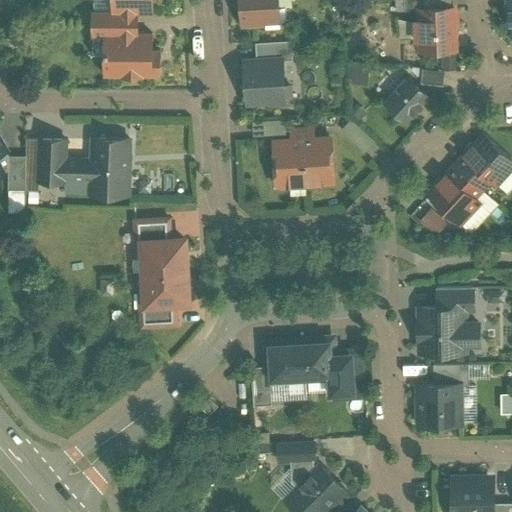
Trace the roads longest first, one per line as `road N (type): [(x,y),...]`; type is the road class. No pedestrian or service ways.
road 1 (residential): [(226,318),(207,349),(47,498)]
road 2 (residential): [(213,100),(49,97),(0,81)]
road 3 (residential): [(474,106),(412,157),(360,231)]
road 4 (residential): [(372,307),(226,318)]
road 5 (residential): [(372,307),(385,349),(389,451)]
road 6 (residential): [(213,100),(223,237)]
road 7 (residential): [(223,237),(360,231)]
road 8 (residential): [(511,449),(389,451)]
